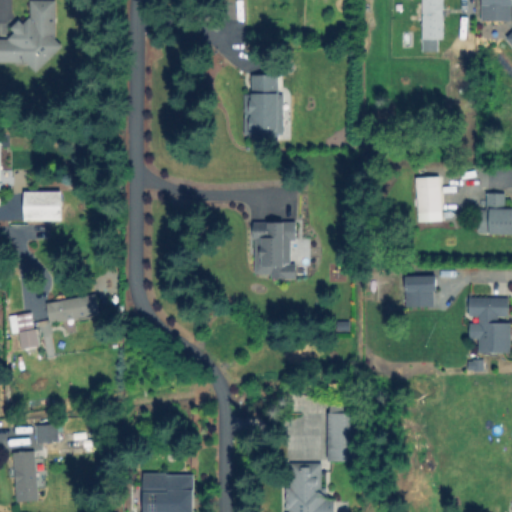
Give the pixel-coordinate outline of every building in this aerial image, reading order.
[(443,0),(444,42),(438,42),(438,52),(423,52),(423,0),(443,0)] [(511,0),(511,20),(484,20),(484,0),(511,0)] [(58,1),(59,41),(65,46),(40,72),(27,63),(0,63),(0,39),(10,39),(15,32),(11,29),(20,19),(25,24),(31,22),(31,1),(58,1)] [(511,28),(503,37),(511,46),(511,28)] [(284,79),(283,135),(269,134),(269,139),(252,139),(252,133),(246,133),(246,98),(255,98),(256,78),(284,79)] [(443,181),(442,213),(419,212),(419,180),(443,181)] [(26,221),(26,192),(64,192),(63,221),(26,221)] [(506,211),(511,211),(511,233),(481,233),(481,211),(487,211),(487,196),(506,196),(506,211)] [(291,238),(291,264),(297,264),(297,277),(272,276),(272,269),(257,269),(257,221),(295,222),(295,238),(291,238)] [(436,276),(436,307),(409,306),(409,276),(436,276)] [(101,315),(51,323),(48,303),(98,295),(101,315)] [(508,299),(508,319),(504,319),(503,325),(511,325),(511,352),(480,352),(480,318),(472,318),(472,299),(508,299)] [(41,344),(23,349),(14,318),(32,313),(41,344)] [(360,414),(360,462),(330,461),(331,406),(345,406),(345,414),(360,414)] [(60,426),(60,442),(38,442),(39,425),(60,426)] [(40,499),(18,501),(15,454),(36,452),(40,499)] [(323,465),(323,486),(324,488),(329,488),(330,498),(337,499),(336,511),(289,511),(289,480),(293,480),(293,465),(323,465)] [(196,472),(195,511),(143,511),(144,472),(196,472)]
